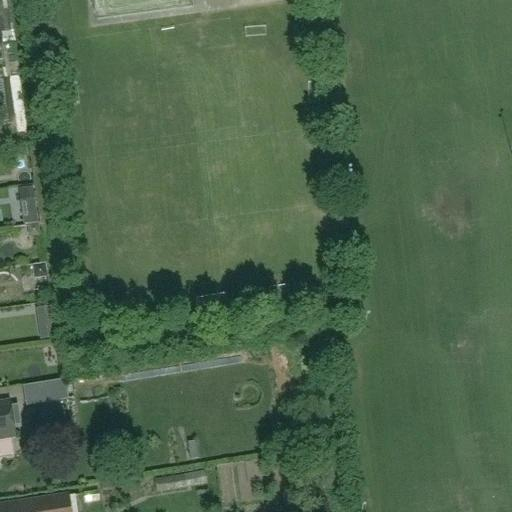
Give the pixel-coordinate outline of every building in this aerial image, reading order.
[(0,47),(14,45),(9,12),(0,13),(0,47)] [(32,133),(21,76),(8,78),(19,136),(32,133)] [(39,224),(27,226),(29,237),(41,236),(39,224)] [(33,267),(35,282),(49,280),(47,265),(33,267)] [(25,386),(28,404),(67,397),(65,380),(25,386)] [(0,439),(17,437),(11,399),(0,400),(0,439)] [(43,411),(46,432),(66,429),(63,408),(43,411)] [(205,471),(154,480),(156,491),(207,484),(205,471)] [(69,511),(67,495),(15,503),(16,511),(69,511)]
